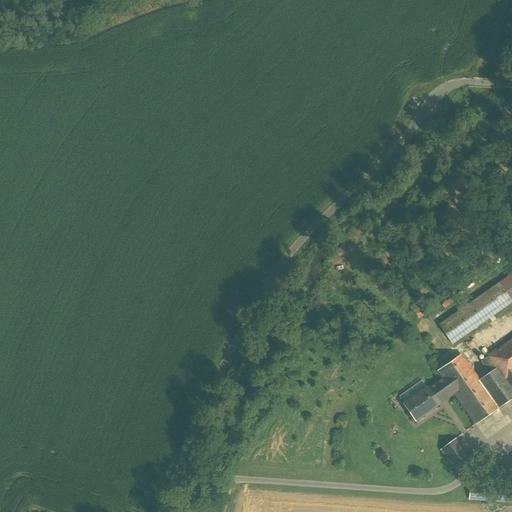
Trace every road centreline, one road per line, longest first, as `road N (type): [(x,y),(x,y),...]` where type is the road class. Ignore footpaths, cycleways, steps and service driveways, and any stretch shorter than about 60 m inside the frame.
road 1 (unclassified): [(511,84),(470,82),(440,93),(285,262),(180,470)]
road 2 (track): [(231,478),(444,490),(511,438)]
